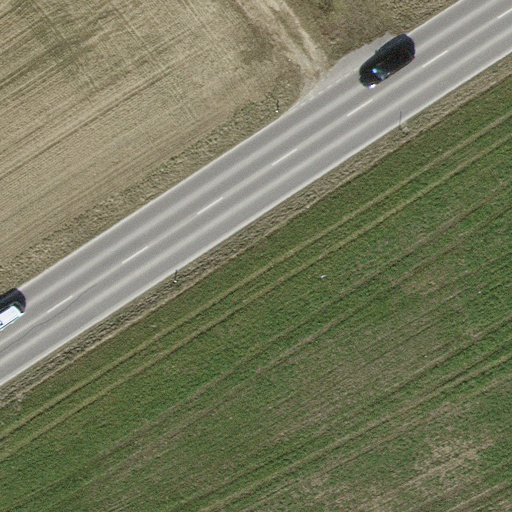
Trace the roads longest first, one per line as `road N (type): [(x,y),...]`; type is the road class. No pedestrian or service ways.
road 1 (primary): [(0,344),(511,11)]
road 2 (track): [(358,109),(269,0)]
